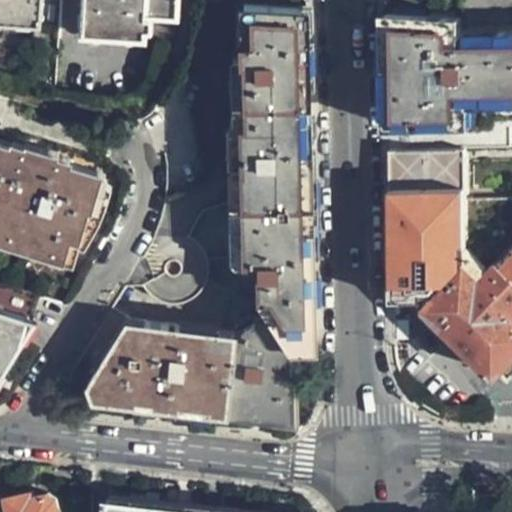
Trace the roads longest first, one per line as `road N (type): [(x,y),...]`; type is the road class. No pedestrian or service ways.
road 1 (residential): [(369,470),(345,0)]
road 2 (residential): [(0,434),(369,470)]
road 3 (primary): [(369,470),(511,469)]
